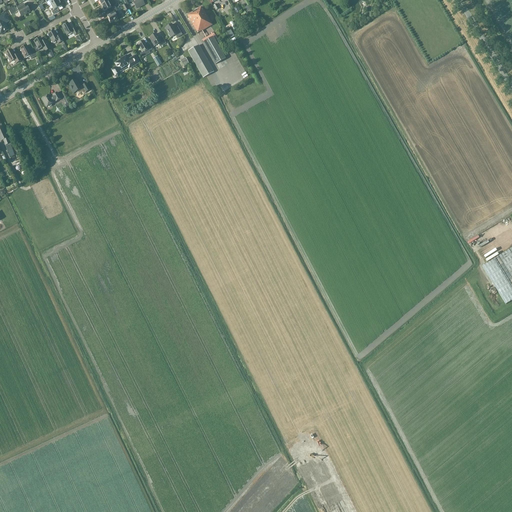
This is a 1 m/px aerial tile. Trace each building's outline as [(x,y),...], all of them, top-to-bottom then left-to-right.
[(112,0),(110,1),(102,6),(105,11),(107,10),(108,13),(110,11),(114,9),(113,7),(115,5),(116,4),(113,0),(112,0)] [(143,5),(141,0),(140,0),(136,0),(133,2),(136,9),(143,5)] [(59,1),(51,6),(53,9),(50,10),(53,15),(59,12),(57,9),(63,6),(61,2),(60,3),(59,1)] [(21,17),(30,12),(27,6),(25,7),(23,4),(15,9),(15,8),(9,11),(11,15),(18,12),(21,17)] [(112,14),(107,17),(110,23),(117,19),(121,17),(120,15),(122,14),(119,7),(116,9),(116,8),(114,9),(110,11),(112,14)] [(201,7),(187,15),(197,33),(201,31),(212,25),(201,7)] [(1,17),(0,18),(0,32),(1,34),(5,32),(4,32),(8,30),(4,24),(9,21),(5,15),(1,17)] [(62,26),(67,35),(73,32),(75,36),(78,34),(75,28),(71,30),(68,23),(62,26)] [(172,24),(165,28),(168,34),(168,35),(170,38),(175,35),(177,38),(182,35),(179,29),(176,31),(172,24)] [(58,44),(60,43),(63,41),(60,36),(57,37),(54,31),(48,34),(53,44),(57,41),(58,44)] [(156,34),(150,37),(152,41),(151,41),(154,46),(158,44),(160,47),(166,43),(162,37),(159,38),(156,34)] [(43,48),(45,52),(50,49),(47,44),(44,46),(40,38),(34,42),(37,46),(34,48),(36,52),(39,50),(43,48)] [(216,65),(225,60),(212,38),(203,43),(216,65)] [(149,54),(148,52),(152,49),(149,44),(146,46),(144,41),(137,45),(142,53),(140,54),(143,58),(149,54)] [(25,58),(29,56),(31,59),(36,57),(32,50),(30,52),(26,46),(20,49),(23,55),(21,56),(23,60),(25,58)] [(204,78),(206,76),(214,72),(198,46),(188,52),(204,78)] [(12,50),(5,53),(10,63),(14,61),(16,64),(21,61),(18,55),(15,56),(12,50)] [(129,69),(132,67),(139,63),(135,56),(129,60),(126,56),(122,59),(122,60),(115,64),(116,66),(111,70),(115,77),(118,78),(120,76),(121,74),(119,72),(127,67),(129,69)] [(180,62),(184,67),(188,64),(185,59),(180,62)] [(77,91),(78,93),(79,93),(82,92),(83,94),(89,90),(86,84),(80,87),(76,80),(69,84),(70,87),(69,87),(73,94),(77,91)] [(56,102),(60,99),(57,93),(53,95),(53,97),(50,99),(48,96),(42,99),(46,107),(48,106),(48,107),(49,107),(51,106),(51,105),(51,104),(53,103),(56,102)] [(0,121),(0,139),(1,142),(3,141),(5,146),(6,146),(7,151),(12,149),(8,139),(0,121)] [(482,233),(471,238),(472,242),(483,236),(482,233)] [(477,249),(479,253),(491,247),(488,243),(477,249)] [(511,247),(482,266),(506,304),(511,300),(511,247)] [(482,261),(484,264),(496,258),(494,254),(482,261)]
